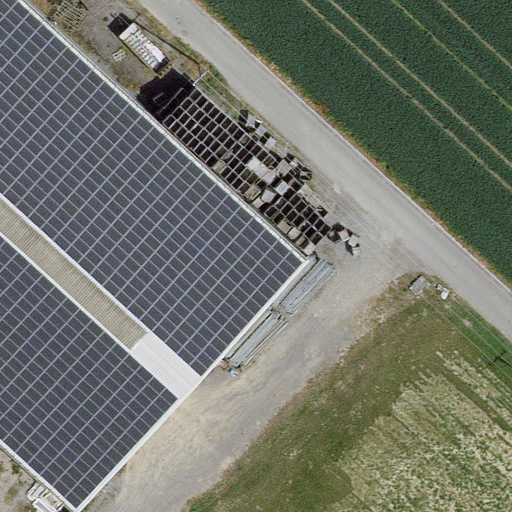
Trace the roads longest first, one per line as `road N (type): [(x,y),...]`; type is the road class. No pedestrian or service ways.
road 1 (track): [(511,313),(170,0)]
road 2 (track): [(137,511),(433,241)]
